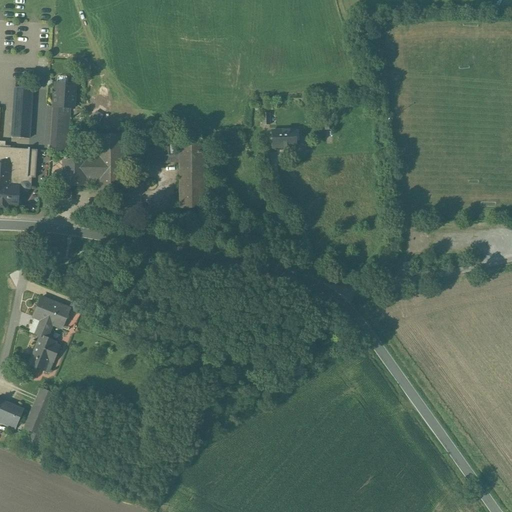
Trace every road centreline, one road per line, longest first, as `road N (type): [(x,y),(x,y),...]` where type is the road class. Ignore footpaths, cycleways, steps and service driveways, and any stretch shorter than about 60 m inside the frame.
road 1 (secondary): [(496,511),(362,326),(317,286),(86,233),(0,225)]
road 2 (unknown): [(83,288),(84,335),(72,347),(47,355),(7,345)]
